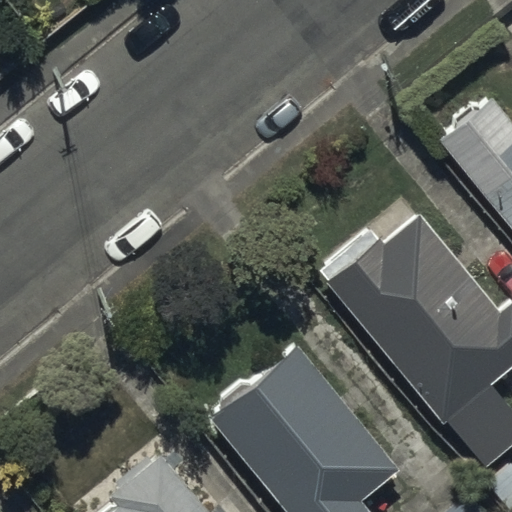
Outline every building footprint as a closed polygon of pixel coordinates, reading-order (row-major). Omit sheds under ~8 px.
[(511,108),(484,76),(431,120),(511,215),(511,108)] [(493,287),(412,193),(378,222),(372,215),(318,260),(479,448),(511,420),(511,394),(484,362),(511,337),(511,276),(509,273),(493,287)] [(288,316),(196,393),(295,511),(361,511),(374,501),(356,479),(397,445),(288,316)] [(220,511),(155,431),(106,471),(116,485),(82,511),(220,511)] [(492,511),(464,481),(428,511),(492,511)]
